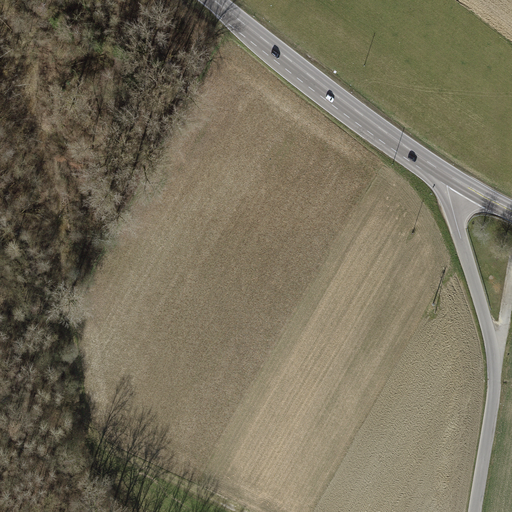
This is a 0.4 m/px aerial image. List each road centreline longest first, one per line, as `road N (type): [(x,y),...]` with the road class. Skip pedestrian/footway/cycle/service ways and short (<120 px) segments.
road 1 (unclassified): [(476,511),(495,356),(447,186),(452,178)]
road 2 (primary): [(452,178),(212,0)]
road 3 (track): [(244,511),(105,444),(89,428),(75,362)]
